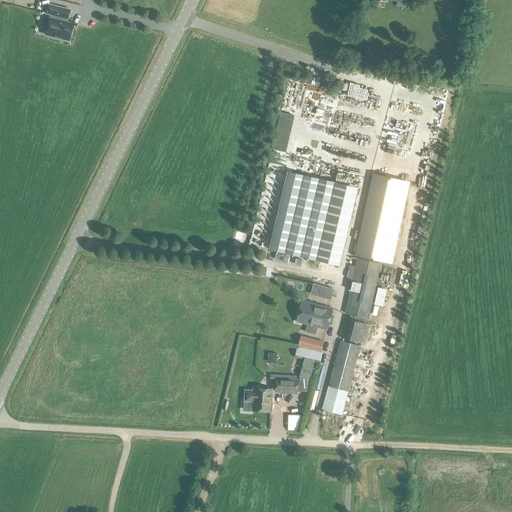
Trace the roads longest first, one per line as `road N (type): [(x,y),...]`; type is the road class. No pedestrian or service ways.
road 1 (unclassified): [(381,451),(0,426)]
road 2 (tertiary): [(73,246),(192,0)]
road 3 (unclassified): [(297,263),(73,246)]
road 4 (tertiary): [(0,394),(73,246)]
road 5 (track): [(511,456),(381,451)]
